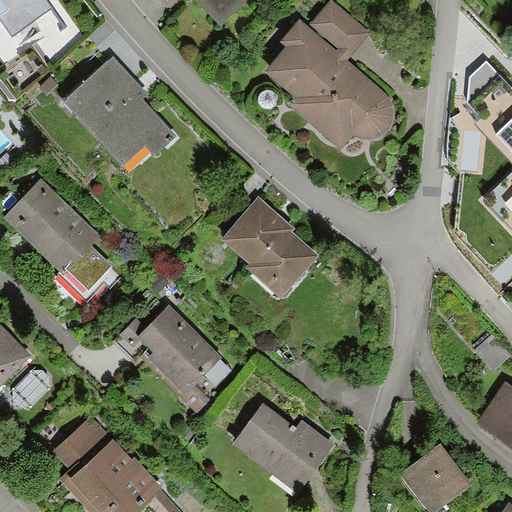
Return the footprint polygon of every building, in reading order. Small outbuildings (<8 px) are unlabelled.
[(0,0),(0,17),(13,36),(53,8),(47,0),(0,0)] [(194,0),(218,25),(244,0),(194,0)] [(342,151),(352,139),(365,139),(374,139),(386,134),(392,124),(394,115),(392,101),(386,94),(348,61),(370,35),(330,0),(307,27),(300,21),(281,44),(286,48),(265,72),(297,100),(291,107),(342,151)] [(112,56),(64,101),(123,167),(145,146),(153,156),(176,136),(143,99),(148,95),(112,56)] [(511,88),(485,60),(470,77),(469,102),(511,146),(511,88)] [(40,177),(2,218),(60,272),(65,268),(89,290),(112,266),(90,245),(101,234),(40,177)] [(296,229),(259,196),(221,239),(249,264),(245,268),(279,299),(317,256),(292,233),(296,229)] [(222,358),(169,306),(148,328),(137,317),(113,342),(136,365),(142,359),(196,412),(209,399),(195,385),(222,358)] [(0,387),(33,356),(0,322),(0,387)] [(492,333),(475,351),(495,370),(511,352),(492,333)] [(511,386),(506,382),(477,422),(511,447),(511,386)] [(295,428),(263,404),(232,447),(298,496),(337,444),(303,419),(295,428)] [(133,461),(92,416),(53,450),(71,470),(59,480),(88,511),(136,511),(155,495),(161,490),(163,488),(136,458),(133,461)] [(440,443),(400,476),(429,511),(436,511),(472,483),(440,443)] [(181,511),(161,490),(155,495),(170,511),(181,511)] [(511,511),(511,505),(509,503),(502,511),(511,511)]
